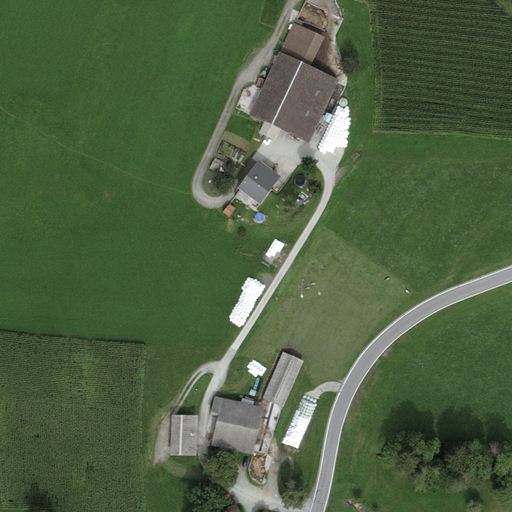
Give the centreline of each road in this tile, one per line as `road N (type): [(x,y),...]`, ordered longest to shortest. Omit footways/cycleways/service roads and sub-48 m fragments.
road 1 (track): [(305,511),(226,485),(204,434),(213,388),(325,200),(328,173),(314,155),(281,145),(255,157),(223,199),(206,200),(197,186),(240,81),(297,0)]
road 2 (tertiary): [(511,273),(422,311),(371,354),(337,418),(317,511)]
road 3 (track): [(261,499),(277,460),(287,457),(291,484),(363,511)]
